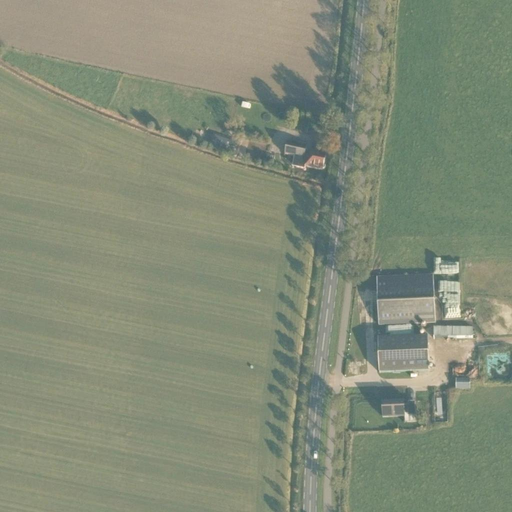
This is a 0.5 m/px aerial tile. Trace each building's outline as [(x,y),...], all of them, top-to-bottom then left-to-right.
[(240,145),(215,138),(211,149),(237,157),(240,145)] [(308,149),(288,145),(285,156),(308,161),(306,168),(324,171),(327,156),(307,153),(308,149)] [(433,278),(376,281),(379,328),(435,325),(433,278)] [(472,338),(472,328),(433,328),(434,338),(472,338)] [(429,373),(428,338),(378,340),(379,375),(429,373)] [(470,390),(469,379),(455,380),(456,391),(470,390)] [(416,416),(414,401),(408,401),(408,406),(404,406),(404,402),(382,403),(383,418),(405,416),(405,415),(408,415),(409,417),(416,416)]
